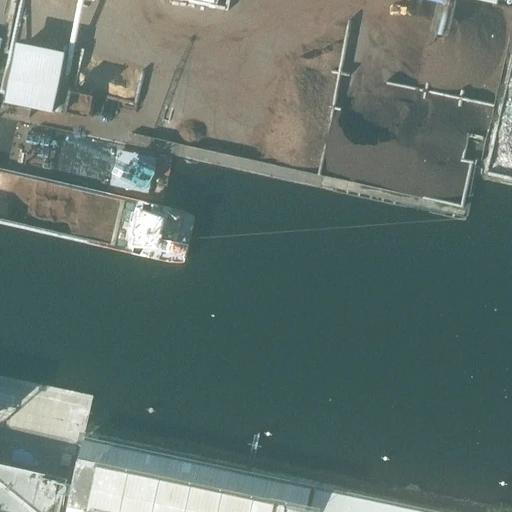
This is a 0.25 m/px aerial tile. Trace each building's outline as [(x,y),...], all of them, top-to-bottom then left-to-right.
[(459,87),(450,52),(434,56),(430,39),(419,42),(424,60),(406,65),(412,92),(414,91),(417,105),(424,103),(425,105),(448,100),(445,90),(459,87)] [(68,53),(20,43),(8,103),(56,112),(68,53)] [(305,511),(311,489),(84,441),(68,511),(305,511)] [(0,511),(61,511),(69,479),(0,464),(0,511)] [(418,511),(315,490),(310,511),(418,511)]
